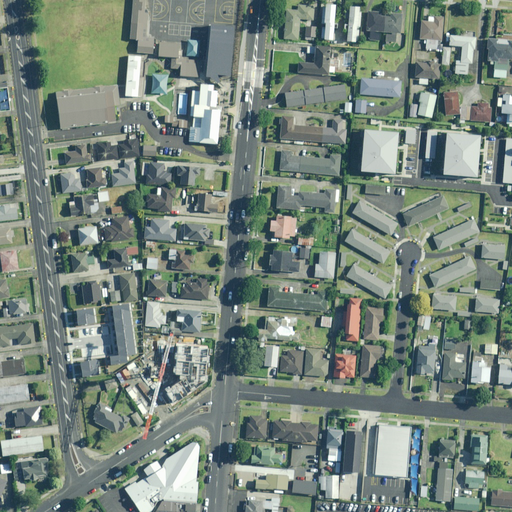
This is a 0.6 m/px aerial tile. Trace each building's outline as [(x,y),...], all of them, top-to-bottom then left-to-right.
[(140,0),(125,0),(124,38),(139,39),(140,0)] [(185,0),(149,0),(150,8),(165,8),(165,11),(168,11),(168,15),(158,14),(157,28),(170,29),(169,36),(185,37),(185,23),(176,23),(176,7),(185,7),(185,0)] [(333,3),(321,2),(320,22),(322,22),(322,27),(320,27),(319,38),(330,38),(331,27),(334,27),(335,22),(332,22),(332,16),(336,17),(336,7),(333,7),(333,3)] [(294,9),(284,9),(282,38),(297,39),(298,19),(312,20),(313,5),(295,3),(294,9)] [(346,7),(344,7),(343,18),(345,18),(345,23),(341,23),(341,28),(343,28),(343,40),(358,41),(358,30),(353,30),(354,26),(359,26),(360,9),(357,9),(357,5),(346,5),(346,7)] [(379,11),(366,10),(365,29),(368,30),(367,40),(379,41),(380,32),(383,33),(383,41),(395,42),(395,33),(399,33),(400,12),(387,12),(387,15),(379,14),(379,11)] [(417,38),(425,39),(424,45),(436,46),(436,40),(441,40),(443,17),(432,16),(432,20),(419,19),(417,38)] [(211,27),(207,76),(231,78),(235,29),(211,27)] [(315,32),(301,31),(300,42),(314,43),(315,32)] [(474,36),(447,34),(447,45),(460,45),(459,61),(453,60),(453,73),(465,74),(466,63),(470,63),(471,49),(473,49),(474,36)] [(511,38),(485,37),(484,48),(486,48),(485,60),(492,60),(491,77),(507,78),(508,58),(511,58),(511,38)] [(197,40),(184,39),(182,56),(196,57),(197,40)] [(136,42),(135,53),(155,54),(155,43),(136,42)] [(179,43),(158,42),(157,58),(178,59),(179,43)] [(331,59),(328,59),(328,45),(313,45),(313,46),(305,46),(305,53),(311,53),(311,62),(296,61),(296,72),(327,74),(327,72),(333,72),(333,66),(331,66),(331,59)] [(449,48),(441,47),(440,64),(447,65),(449,48)] [(144,58),(125,57),(122,97),(141,98),(144,58)] [(423,62),(414,62),(413,76),(418,77),(417,83),(426,83),(426,77),(438,78),(439,64),(434,63),(434,59),(424,58),(423,62)] [(196,63),(177,62),(176,78),(195,79),(196,63)] [(400,80),(359,77),(358,94),(399,97),(400,80)] [(343,84),(282,92),(284,107),(345,99),(343,84)] [(188,126),(187,141),(215,143),(218,109),(213,109),(215,88),(197,87),(196,109),(199,109),(198,127),(188,126)] [(455,89),(441,91),(444,115),(458,114),(455,89)] [(107,91),(50,98),(54,129),(111,121),(107,91)] [(435,94),(419,91),(417,101),(418,102),(418,105),(408,104),(407,117),(416,118),(416,114),(429,117),(435,94)] [(501,97),(496,97),(495,106),(500,106),(500,112),(505,113),(504,123),(508,124),(508,126),(511,126),(511,103),(511,104),(511,98),(511,94),(501,94),(501,97)] [(365,99),(353,99),(353,112),(364,113),(365,99)] [(475,106),(459,105),(458,122),(464,123),(464,120),(489,121),(490,107),(486,107),(487,102),(476,102),(475,106)] [(168,114),(157,113),(157,121),(168,122),(168,114)] [(292,116),(280,115),(278,138),(344,143),(345,128),(341,127),(341,119),(331,118),(330,128),(291,125),(292,116)] [(182,120),(173,119),(172,127),(182,127),(182,120)] [(394,132),(360,128),(356,170),(390,174),(394,132)] [(414,130),(404,129),(403,143),(413,144),(414,130)] [(435,132),(425,131),(422,157),(433,159),(435,132)] [(476,135),(441,132),(437,173),(472,176),(476,135)] [(122,143),(117,144),(119,159),(139,156),(136,137),(122,139),(122,143)] [(511,174),(511,138),(504,138),(500,183),(511,184),(511,174)] [(108,141),(95,143),(97,161),(117,159),(115,144),(109,144),(108,141)] [(74,151),(62,152),(63,165),(90,162),(88,153),(84,154),(82,144),(73,145),(74,151)] [(156,145),(141,144),(140,156),(155,157),(156,145)] [(290,150),(279,149),(277,170),(337,176),(339,155),(328,154),(328,158),(290,154),(290,150)] [(117,173),(109,174),(111,186),(134,184),(131,161),(122,162),(122,167),(116,168),(117,173)] [(163,162),(148,161),(147,174),(144,174),(144,184),(169,185),(170,173),(165,173),(165,170),(163,170),(163,162)] [(197,166),(175,164),(174,175),(178,175),(177,184),(192,185),(193,174),(197,174),(197,166)] [(85,179),(83,179),(84,188),(106,185),(105,176),(100,177),(99,167),(84,169),(85,179)] [(72,178),(72,172),(58,173),(61,193),(80,191),(78,177),(72,178)] [(290,186),(276,184),(274,207),(299,210),(299,205),(323,207),(322,211),(333,212),(334,202),(337,202),(338,189),(323,188),(323,193),(297,190),(297,195),(289,194),(290,186)] [(364,184),(363,193),(365,193),(384,194),(385,186),(364,184)] [(158,193),(144,192),(144,202),(145,202),(144,208),(155,209),(155,211),(170,212),(171,198),(173,198),(174,187),(159,186),(158,193)] [(106,190),(96,192),(97,202),(108,200),(106,190)] [(210,193),(196,192),(196,203),(192,203),(192,211),(215,212),(215,204),(210,203),(210,193)] [(71,202),(66,202),(68,216),(90,214),(89,212),(95,211),(94,203),(93,204),(91,194),(71,197),(71,202)] [(441,194),(400,214),(407,227),(447,207),(441,194)] [(356,201),(350,212),(389,234),(396,223),(356,201)] [(0,220),(16,218),(14,207),(7,208),(6,202),(0,203),(0,220)] [(456,208),(458,212),(471,206),(469,202),(456,208)] [(120,205),(109,206),(110,214),(121,213),(120,205)] [(273,220),(267,220),(266,231),(272,231),(271,237),(287,239),(288,235),(293,235),(293,232),(296,232),(297,230),(294,229),(295,218),(290,218),(290,216),(274,214),(273,220)] [(112,225),(102,227),(104,241),(110,240),(110,242),(128,240),(127,237),(132,236),(131,227),(129,227),(127,215),(111,218),(112,225)] [(471,217),(431,237),(437,250),(478,230),(471,217)] [(205,224),(181,222),(180,238),(203,240),(204,235),(207,236),(207,229),(204,229),(205,224)] [(94,225),(75,228),(78,245),(96,243),(94,225)] [(0,244),(11,243),(10,237),(14,237),(13,230),(9,230),(8,227),(0,227),(0,244)] [(349,230),(342,241),(382,263),(389,252),(349,230)] [(463,243),(464,246),(478,240),(476,237),(463,243)] [(480,243),(479,257),(502,259),(504,246),(480,243)] [(109,259),(105,259),(106,269),(130,266),(129,261),(127,261),(126,254),(137,253),(136,246),(108,249),(109,259)] [(307,248),(298,247),(298,258),(307,258),(307,248)] [(0,250),(0,271),(16,270),(15,260),(17,260),(16,250),(14,251),(14,249),(0,250)] [(183,251),(167,249),(165,258),(170,259),(169,268),(187,270),(188,263),(192,264),(193,255),(183,253),(183,251)] [(270,255),(267,255),(266,265),(268,265),(268,270),(296,273),(297,262),(291,262),(292,251),(271,249),(270,255)] [(317,264),(313,264),(313,276),(332,277),(333,252),(318,251),(317,264)] [(84,252),(68,254),(71,272),(87,271),(86,264),(93,263),(92,256),(85,257),(84,252)] [(468,255),(428,275),(434,288),(474,268),(468,255)] [(156,258),(145,257),(144,268),(155,269),(156,258)] [(350,264),(344,275),(384,298),(390,286),(350,264)] [(133,272),(117,274),(119,291),(121,291),(122,302),(137,300),(133,272)] [(181,286),(179,286),(178,298),(206,299),(207,283),(205,283),(205,278),(186,277),(186,281),(182,281),(181,286)] [(151,278),(151,279),(146,279),(145,295),(165,296),(166,280),(159,279),(159,278),(151,278)] [(79,285),(81,304),(100,302),(98,283),(95,283),(94,280),(85,281),(86,285),(79,285)] [(499,282),(476,280),(475,288),(498,290),(499,282)] [(277,287),(266,286),(265,306),(325,311),(326,291),(316,290),(316,294),(277,291),(277,287)] [(118,290),(108,291),(109,302),(119,301),(118,290)] [(431,295),(430,308),(453,310),(454,297),(431,295)] [(475,297),(473,311),(498,313),(499,299),(475,297)] [(6,307),(1,307),(2,317),(11,316),(10,314),(29,312),(28,303),(25,304),(24,298),(4,300),(4,304),(6,304),(6,307)] [(347,304),(344,304),(342,333),(345,333),(344,339),(357,340),(360,299),(347,298),(347,304)] [(129,302),(130,309),(124,310),(125,315),(131,314),(131,317),(143,315),(141,301),(129,302)] [(157,302),(145,301),(143,326),(158,327),(158,323),(164,324),(164,315),(160,315),(161,313),(159,312),(159,307),(156,307),(157,302)] [(373,307),(373,304),(367,303),(367,306),(364,306),(361,339),(376,340),(378,322),(383,322),(384,307),(373,307)] [(199,310),(175,308),(174,316),(182,317),(182,321),(180,321),(179,331),(197,332),(199,310)] [(98,313),(99,320),(93,321),(94,329),(92,329),(93,332),(95,332),(95,334),(100,333),(100,332),(120,330),(119,321),(117,321),(116,311),(98,313)] [(421,326),(421,328),(428,330),(430,315),(417,313),(415,325),(421,326)] [(331,317),(320,315),(319,326),(329,327),(331,317)] [(262,329),(254,329),(254,337),(255,337),(255,341),(264,341),(265,339),(297,340),(298,333),(289,333),(290,322),(295,323),(295,318),(282,317),(282,319),(274,318),(274,316),(263,316),(262,329)] [(472,320),(463,319),(462,329),(472,329),(472,320)] [(31,324),(0,326),(0,347),(8,347),(7,339),(15,338),(16,344),(24,343),(24,344),(33,343),(31,324)] [(179,329),(168,328),(168,334),(170,334),(170,339),(178,340),(179,329)] [(434,337),(428,336),(428,341),(423,340),(422,345),(416,345),(414,374),(422,375),(422,373),(431,374),(434,337)] [(454,339),(443,338),(442,348),(453,349),(454,339)] [(164,389),(172,402),(178,398),(179,399),(188,393),(187,392),(205,381),(208,346),(199,346),(199,344),(187,343),(187,345),(177,344),(175,372),(180,373),(180,378),(182,378),(164,389)] [(496,344),(484,343),(483,353),(495,354),(496,344)] [(380,346),(360,344),(358,377),(373,378),(375,359),(379,360),(380,346)] [(276,346),(264,345),(262,365),(274,366),(276,346)] [(318,349),(304,348),(302,374),(326,376),(327,360),(317,359),(318,349)] [(105,349),(83,354),(86,370),(99,367),(100,372),(109,370),(105,349)] [(285,356),(279,355),(278,371),(291,372),(291,374),(300,375),(302,351),(285,350),(285,356)] [(342,376),(352,377),(354,354),(333,352),(331,377),(342,378),(342,376)] [(453,353),(442,352),(440,379),(450,380),(451,378),(462,378),(464,362),(453,362),(453,353)] [(483,366),(483,363),(481,362),(482,353),(473,352),(472,361),(470,361),(468,382),(482,384),(482,382),(487,382),(488,367),(483,366)] [(129,361),(125,355),(115,362),(119,368),(129,361)] [(22,358),(0,360),(0,376),(24,373),(22,358)] [(506,364),(497,364),(496,383),(510,384),(510,387),(511,387),(511,366),(506,366),(506,364)] [(121,374),(116,377),(125,391),(131,387),(130,385),(135,382),(131,377),(125,380),(121,374)] [(113,377),(102,381),(106,390),(116,387),(113,377)] [(150,378),(131,391),(140,404),(143,401),(146,405),(155,399),(152,395),(159,391),(150,378)] [(25,384),(0,386),(0,403),(28,400),(25,384)] [(112,408),(96,401),(91,413),(92,413),(91,416),(93,417),(91,419),(93,420),(92,423),(114,433),(116,429),(119,430),(121,427),(124,428),(128,419),(121,415),(120,417),(110,413),(112,408)] [(19,411),(11,412),(12,426),(22,425),(22,427),(41,424),(38,405),(19,408),(19,411)] [(135,412),(129,416),(136,426),(142,422),(135,412)] [(248,422),(245,422),(244,437),(264,438),(265,418),(261,418),(261,416),(248,415),(248,422)] [(277,421),(271,420),(270,437),(279,437),(279,441),(306,442),(306,440),(315,441),(316,424),(310,424),(310,421),(299,420),(299,422),(289,422),(289,420),(277,419),(277,421)] [(378,427),(374,475),(407,478),(411,430),(378,427)] [(341,429),(326,428),(324,444),(325,444),(324,448),(339,449),(341,429)] [(347,433),(344,472),(360,473),(363,434),(347,433)] [(486,434),(469,433),(467,463),(484,464),(486,434)] [(40,435),(0,440),(0,456),(42,451),(40,435)] [(453,439),(438,438),(436,455),(432,455),(432,461),(438,461),(437,467),(435,467),(433,500),(449,501),(451,469),(446,468),(447,458),(452,458),(453,439)] [(294,443),(284,443),(283,450),(293,451),(294,443)] [(273,447),(252,445),(251,454),(249,454),(248,463),(272,464),(272,462),(280,463),(281,454),(272,453),(273,447)] [(127,481),(115,488),(128,511),(186,511),(191,449),(183,446),(153,471),(153,472),(149,464),(133,473),(137,480),(133,482),(131,479),(130,474),(125,476),(127,481)] [(26,481),(47,477),(45,464),(47,464),(45,457),(18,461),(21,480),(26,479),(26,481)] [(337,462),(327,462),(327,471),(337,471),(337,462)] [(9,463),(0,464),(0,473),(11,472),(9,463)] [(482,470),(463,470),(463,483),(466,483),(466,487),(477,487),(477,484),(481,484),(482,470)] [(337,475),(324,475),(323,497),(336,497),(337,475)] [(257,480),(257,484),(247,484),(247,495),(279,495),(279,487),(279,480),(257,480)] [(309,487),(285,485),(284,497),(305,499),(308,496),(309,487)] [(511,506),(511,491),(501,491),(501,490),(490,489),(489,505),(511,506)] [(478,498),(453,496),(452,509),(477,511),(478,498)]
